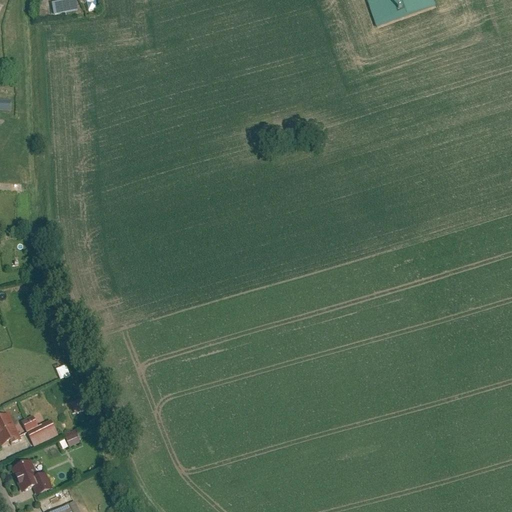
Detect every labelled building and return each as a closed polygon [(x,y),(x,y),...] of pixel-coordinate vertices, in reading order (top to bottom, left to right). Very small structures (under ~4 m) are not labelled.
[(369,0),(380,29),(439,7),(436,0),(369,0)] [(64,3),(54,4),(56,18),(66,16),(64,3)] [(13,99),(0,99),(0,110),(13,111),(13,99)] [(67,364),(58,369),(63,379),(72,374),(67,364)] [(83,399),(74,403),(79,413),(88,409),(83,399)] [(11,415),(0,419),(0,443),(2,447),(21,439),(11,415)] [(30,433),(41,428),(35,417),(24,422),(30,433)] [(41,428),(30,433),(37,448),(60,437),(53,422),(41,428)] [(69,448),(81,442),(75,430),(63,435),(69,448)] [(46,475),(40,478),(33,461),(14,469),(24,493),(35,488),(38,497),(53,490),(46,475)] [(70,506),(72,511),(81,511),(77,503),(70,506)]
